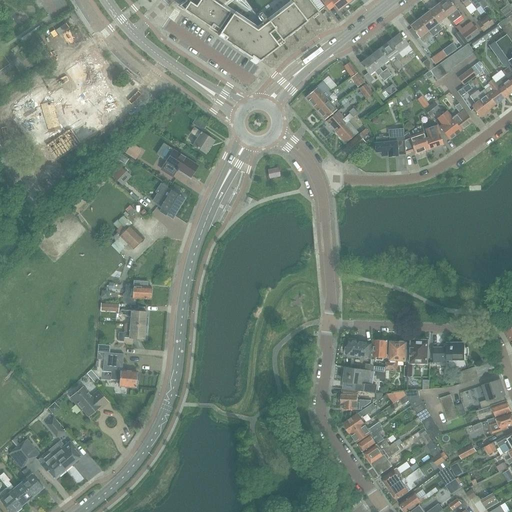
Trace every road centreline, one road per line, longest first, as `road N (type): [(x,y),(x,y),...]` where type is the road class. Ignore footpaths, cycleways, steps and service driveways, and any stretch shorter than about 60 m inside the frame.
road 1 (secondary): [(87,511),(158,436),(174,398),(196,256),(248,142)]
road 2 (residential): [(318,181),(425,175),(511,116)]
road 3 (residential): [(510,381),(487,335),(329,322)]
road 4 (residential): [(375,499),(321,421),(329,322)]
road 5 (secondary): [(268,105),(302,69),(395,0)]
road 6 (residential): [(329,322),(318,181)]
road 7 (residential): [(82,0),(148,74),(165,62)]
